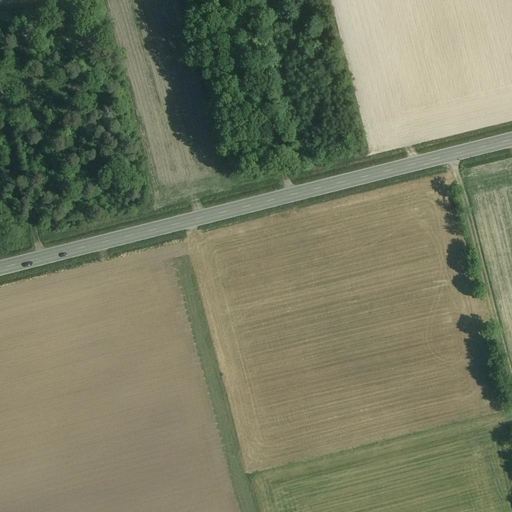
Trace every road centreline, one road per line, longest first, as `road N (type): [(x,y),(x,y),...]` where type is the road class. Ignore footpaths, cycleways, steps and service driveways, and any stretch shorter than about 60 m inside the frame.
road 1 (primary): [(0,268),(511,138)]
road 2 (track): [(450,154),(511,393)]
